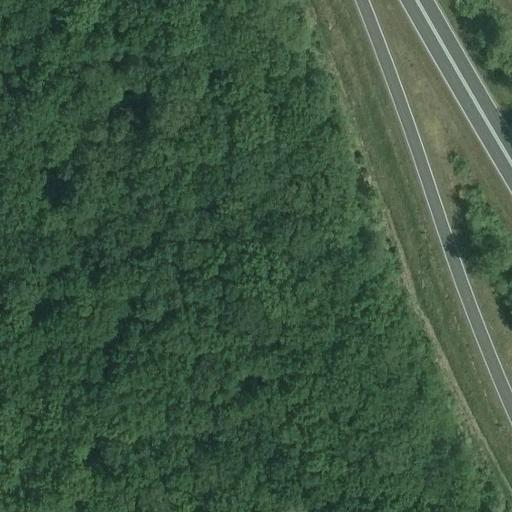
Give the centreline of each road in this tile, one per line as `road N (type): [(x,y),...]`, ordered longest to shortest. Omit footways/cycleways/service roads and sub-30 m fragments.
road 1 (trunk): [(358,0),(511,411)]
road 2 (trunk): [(511,169),(414,0)]
road 3 (track): [(45,511),(0,399)]
